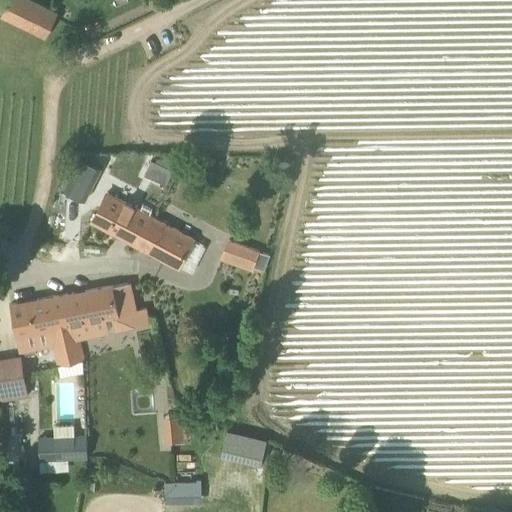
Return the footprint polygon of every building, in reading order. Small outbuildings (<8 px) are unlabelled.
[(43,5),(31,27),(46,35),(57,12),(43,5)] [(80,155),(63,189),(85,200),(102,166),(80,155)] [(152,159),(145,174),(167,184),(174,169),(179,158),(158,157),(156,161),(152,159)] [(152,216),(107,192),(92,222),(137,246),(152,216)] [(152,216),(137,246),(178,267),(179,265),(192,272),(207,245),(152,216)] [(261,251),(229,238),(222,258),(253,270),(255,265),(265,269),(271,254),(261,251)] [(75,323),(79,339),(108,332),(104,316),(135,309),(128,282),(113,285),(54,295),(59,315),(63,314),(66,324),(75,323)] [(59,315),(54,295),(10,303),(19,351),(53,345),(58,364),(84,359),(79,339),(75,323),(66,324),(63,314),(59,315)] [(0,360),(0,399),(27,395),(21,357),(0,360)] [(166,441),(185,440),(184,414),(164,414),(166,441)] [(263,465),(269,439),(229,428),(222,454),(263,465)] [(87,435),(59,436),(39,437),(40,459),(88,457),(87,435)] [(166,502),(202,502),(201,477),(194,477),(194,470),(175,470),(175,478),(166,478),(166,502)] [(20,511),(27,511),(24,490),(6,492),(8,511),(20,511)] [(451,511),(452,507),(427,502),(424,511),(451,511)]
